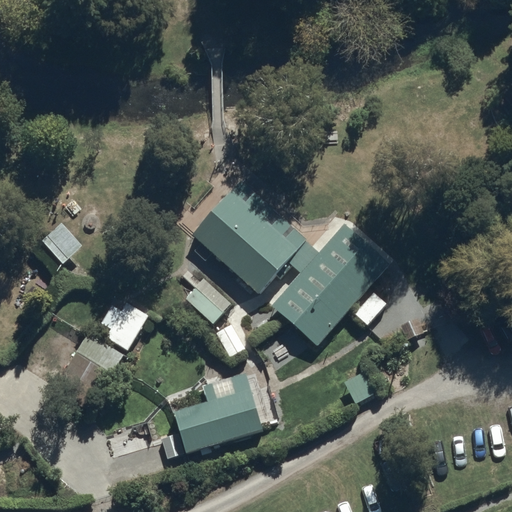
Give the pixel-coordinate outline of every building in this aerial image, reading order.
[(319,253),(241,183),(191,240),(259,300),(291,264),(306,277),(275,311),(320,351),(394,269),(344,224),(319,253)] [(84,252),(64,228),(44,246),(65,269),(84,252)] [(233,308),(205,283),(186,304),(214,329),(233,308)] [(388,308),(375,297),(355,319),(368,331),(388,308)] [(107,342),(129,356),(150,319),(127,306),(122,315),(112,310),(102,328),(111,334),(107,342)] [(424,336),(417,322),(401,330),(408,344),(424,336)] [(136,365),(90,337),(62,384),(108,411),(136,365)] [(321,373),(281,393),(288,408),(282,411),(291,429),(338,405),(321,373)] [(368,376),(345,387),(356,408),(379,397),(368,376)] [(265,437),(248,379),(232,384),(236,397),(174,416),(188,460),(265,437)]
